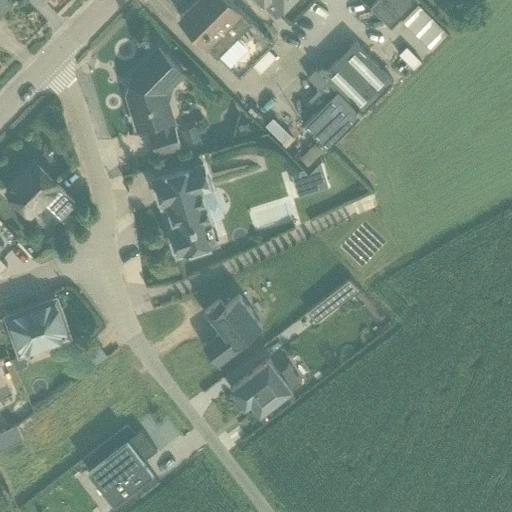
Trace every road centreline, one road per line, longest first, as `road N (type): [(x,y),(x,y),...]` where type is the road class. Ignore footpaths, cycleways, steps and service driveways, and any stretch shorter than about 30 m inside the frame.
road 1 (unclassified): [(100,260),(137,347),(266,511)]
road 2 (unclassified): [(57,53),(102,210),(100,260)]
